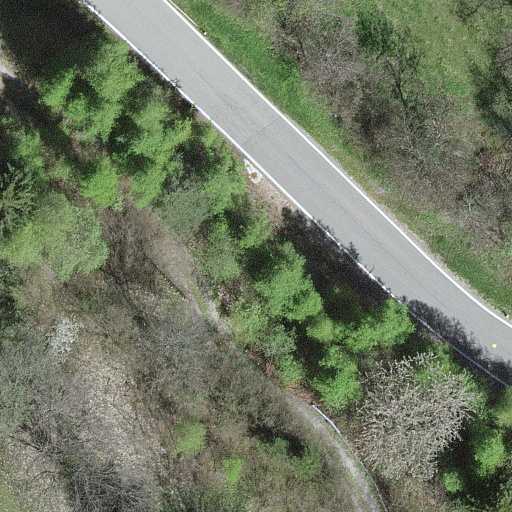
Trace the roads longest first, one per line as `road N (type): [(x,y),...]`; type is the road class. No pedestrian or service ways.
road 1 (track): [(0,77),(106,171),(197,292),(223,356),(322,443),(360,511)]
road 2 (tertiary): [(511,353),(421,285),(124,0)]
